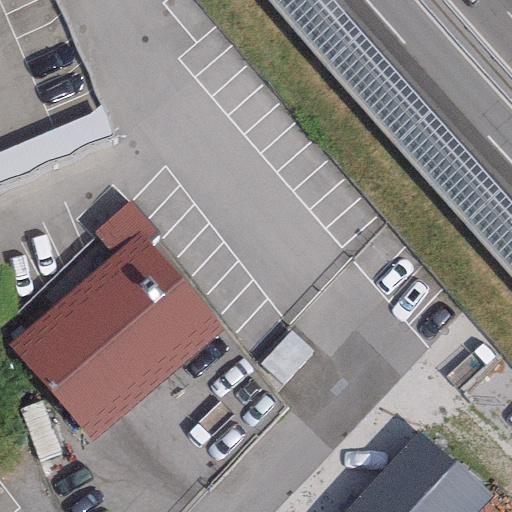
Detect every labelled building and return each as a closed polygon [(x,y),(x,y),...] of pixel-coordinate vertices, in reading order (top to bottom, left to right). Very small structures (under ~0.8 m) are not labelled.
[(0,183),(109,136),(98,107),(90,113),(0,151),(0,183)] [(128,202),(92,234),(110,254),(135,232),(146,244),(156,235),(128,202)] [(110,254),(6,344),(91,440),(220,328),(146,244),(135,232),(110,254)] [(311,352),(287,331),(258,364),(281,385),(311,352)] [(487,497),(413,432),(342,511),(475,511),(484,503),(487,497)] [(493,511),(484,503),(475,511),(493,511)]
